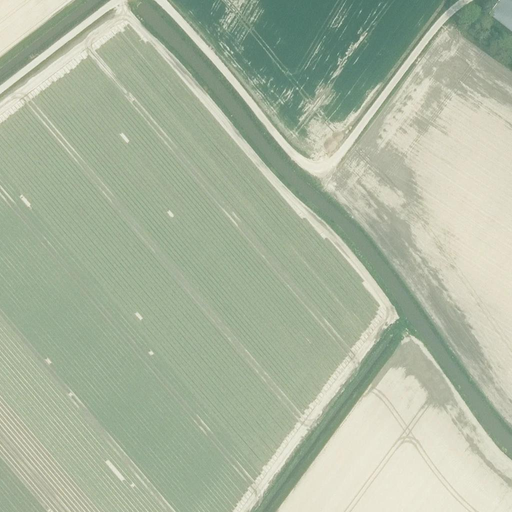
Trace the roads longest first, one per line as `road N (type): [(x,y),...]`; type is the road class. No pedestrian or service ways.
road 1 (track): [(158,0),(311,170),(329,166),(440,22),(467,0)]
road 2 (track): [(0,90),(117,0)]
